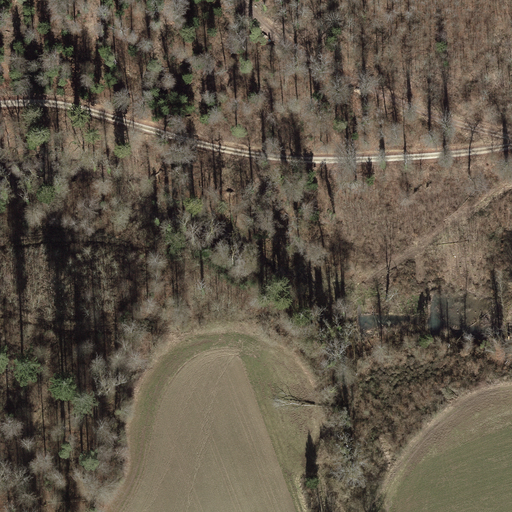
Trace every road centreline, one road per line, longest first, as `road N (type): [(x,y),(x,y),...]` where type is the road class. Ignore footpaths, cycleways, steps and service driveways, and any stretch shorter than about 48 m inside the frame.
road 1 (track): [(0,104),(53,102),(283,159),(431,159),(511,146)]
road 2 (track): [(511,137),(411,107),(322,64),(242,0)]
